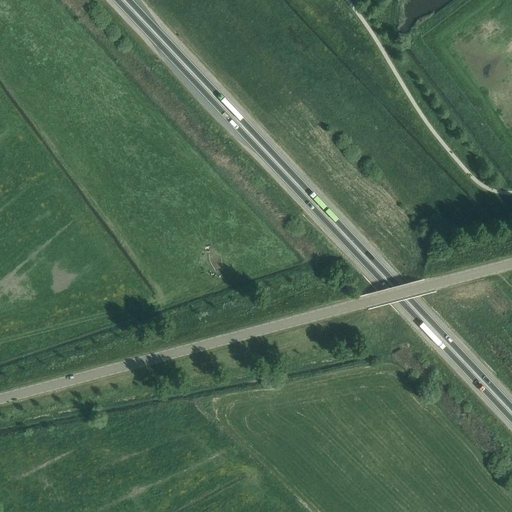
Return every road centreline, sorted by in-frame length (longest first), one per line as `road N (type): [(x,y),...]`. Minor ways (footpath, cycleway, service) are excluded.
road 1 (trunk): [(117,0),(511,419)]
road 2 (trunk): [(511,407),(127,0)]
road 3 (unclassified): [(0,398),(511,264)]
